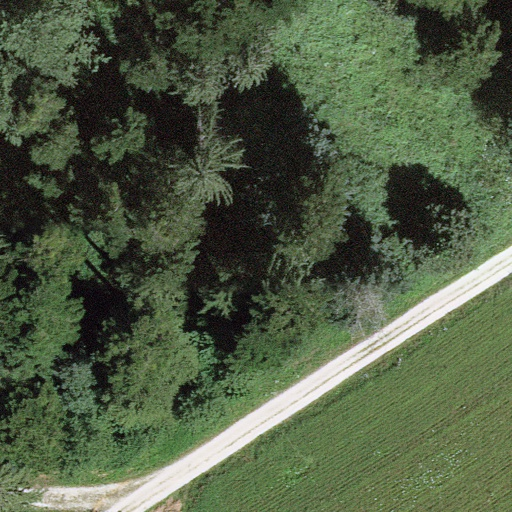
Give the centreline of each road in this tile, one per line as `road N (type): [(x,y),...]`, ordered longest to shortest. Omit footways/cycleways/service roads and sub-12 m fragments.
road 1 (track): [(125,511),(511,269)]
road 2 (track): [(0,493),(150,496)]
